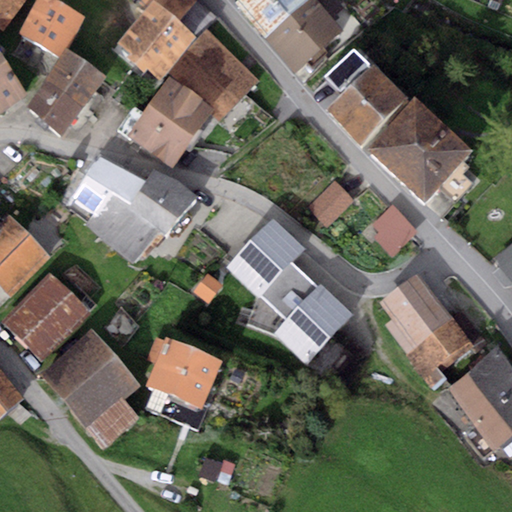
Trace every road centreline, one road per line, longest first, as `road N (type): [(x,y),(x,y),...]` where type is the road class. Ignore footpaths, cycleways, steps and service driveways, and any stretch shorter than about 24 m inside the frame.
road 1 (residential): [(0,136),(44,138),(233,192),(369,285),(417,271),(443,249)]
road 2 (residential): [(443,249),(322,125),(218,0)]
road 3 (residential): [(135,511),(0,348)]
